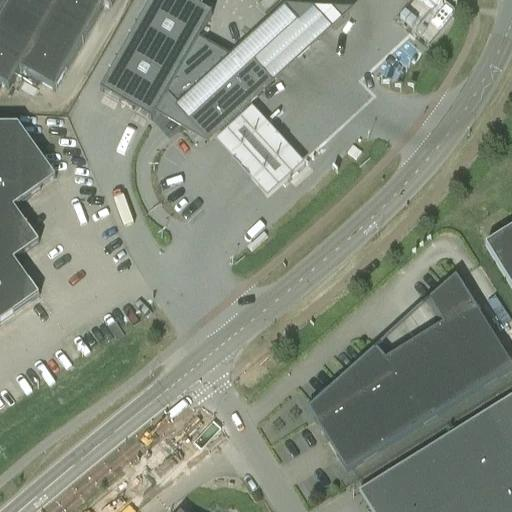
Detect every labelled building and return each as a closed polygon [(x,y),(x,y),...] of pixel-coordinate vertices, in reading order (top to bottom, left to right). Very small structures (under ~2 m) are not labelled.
[(0,0),(0,24),(13,0),(0,0)] [(19,73),(61,0),(13,0),(0,24),(0,86),(9,92),(19,73)] [(61,0),(19,73),(55,94),(104,8),(109,11),(115,0),(61,0)] [(205,142),(247,104),(249,107),(273,85),(254,64),(298,23),(291,15),(284,8),(230,57),(199,40),(211,17),(181,0),(153,0),(100,94),(151,123),(166,97),(176,107),(174,109),(205,142)] [(266,16),(280,3),(276,0),(267,0),(258,8),(266,16)] [(438,0),(412,0),(398,23),(432,43),(452,9),(438,0)] [(258,112),(219,145),(270,203),(310,166),(258,112)] [(0,324),(37,298),(13,262),(37,246),(12,210),(54,181),(18,128),(0,128),(0,324)] [(511,231),(485,248),(511,292),(511,231)] [(375,352),(307,412),(346,475),(511,371),(511,370),(455,279),(428,304),(443,328),(386,364),(375,352)] [(511,511),(511,397),(358,494),(369,511),(511,511)]
